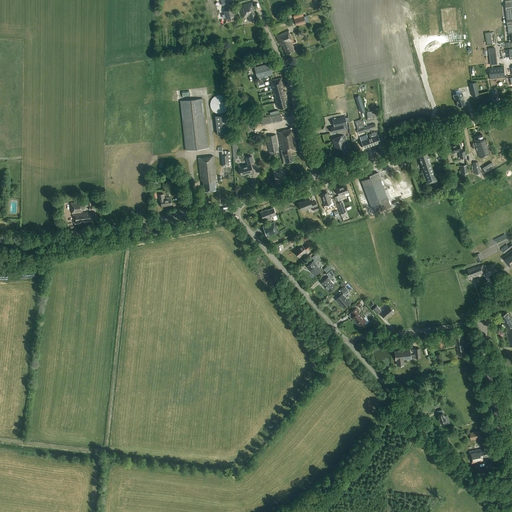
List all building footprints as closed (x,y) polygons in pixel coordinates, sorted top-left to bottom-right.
[(248,22),(256,20),(253,11),(255,10),(252,2),(239,6),(243,18),(247,17),(248,22)] [(459,30),(457,6),(441,7),(442,31),(459,30)] [(236,16),(233,8),(223,11),(226,23),(235,20),(234,16),(236,16)] [(303,16),(293,19),(296,26),(305,23),(303,16)] [(293,42),(288,31),(276,36),(279,44),(281,43),(286,55),(295,51),(291,43),(293,42),(294,44),(296,43),(295,41),(293,42)] [(466,39),(456,39),(457,54),(467,54),(466,39)] [(379,52),(388,49),(385,43),(377,47),(379,52)] [(488,48),(490,61),(491,65),(497,64),(496,60),(497,60),(495,47),(488,48)] [(418,69),(414,53),(399,56),(403,72),(418,69)] [(258,67),(254,68),(257,78),(261,77),(265,77),(269,76),(272,75),(270,64),(266,65),(262,66),(258,67)] [(505,77),(504,67),(489,69),(490,79),(505,77)] [(282,77),(270,81),(271,85),(272,90),(274,95),(275,100),(276,103),(277,104),(278,109),(287,107),(286,103),(288,102),(288,101),(287,99),(287,98),(286,97),(285,92),(285,91),(283,91),(282,88),(284,88),(284,87),(283,84),(282,83),(282,81),(282,77)] [(472,97),(478,96),(476,83),(469,84),(472,97)] [(465,105),(461,93),(453,96),(454,100),(455,99),(458,107),(465,105)] [(212,98),(210,102),(210,106),(211,110),(214,113),(218,114),(222,113),(226,111),(228,108),(228,103),(227,100),(224,97),(220,95),(216,96),(212,98)] [(388,102),(390,108),(407,103),(406,98),(388,102)] [(185,151),(208,148),(202,99),(180,101),(185,151)] [(217,134),(231,133),(229,114),(215,116),(217,134)] [(281,121),(280,115),(260,119),(261,125),(281,121)] [(346,124),(345,117),(333,120),(334,126),(330,127),(332,133),(344,131),(347,130),(346,124)] [(365,131),(364,127),(364,128),(360,119),(354,122),(357,130),(358,134),(365,131)] [(291,152),(297,151),(293,128),(282,130),(282,131),(278,132),(281,150),(284,163),(293,162),(291,152)] [(373,137),(375,144),(380,143),(377,132),(375,133),(375,132),(372,134),(373,137)] [(484,140),(482,134),(474,137),(474,138),(474,140),(475,140),(476,142),(475,143),(476,146),(475,146),(479,158),(490,154),(485,139),(484,140)] [(269,152),(279,151),(276,135),(266,136),(269,152)] [(371,146),(368,138),(367,135),(360,138),(361,141),(364,149),(371,146)] [(347,146),(343,136),(331,140),(335,150),(340,148),(342,154),(348,152),(347,151),(348,150),(346,146),(347,146)] [(461,150),(459,144),(449,147),(451,154),(458,151),(459,152),(460,159),(465,158),(464,152),(461,152),(461,150)] [(221,152),(222,168),(231,167),(229,151),(221,152)] [(431,165),(427,152),(418,155),(422,168),(423,172),(422,173),(424,179),(425,178),(427,185),(429,184),(430,184),(437,182),(436,180),(431,165)] [(215,181),(216,181),(213,156),(198,158),(201,180),(203,182),(204,191),(216,190),(215,185),(216,185),(215,181)] [(248,173),(248,174),(253,173),(251,164),(250,164),(250,163),(253,162),(252,156),(246,158),(248,165),(245,166),(239,167),(241,175),(246,174),(248,173)] [(475,175),(481,173),(478,162),(472,163),(475,175)] [(485,173),(495,167),(492,162),(482,168),(485,173)] [(391,207),(380,179),(378,173),(369,176),(370,178),(361,181),(372,209),(378,207),(379,212),(391,207)] [(345,196),(349,195),(346,186),(336,189),(339,196),(344,194),(345,196)] [(329,206),(331,206),(332,205),(331,203),(327,193),(321,195),(321,196),(322,199),(323,199),(325,205),(328,204),(329,206)] [(171,197),(166,198),(164,198),(164,194),(158,195),(159,199),(160,199),(161,206),(172,205),(171,197)] [(314,211),(319,210),(315,201),(311,203),(309,199),(298,203),(301,211),(312,207),(314,211)] [(82,209),(84,209),(83,201),(71,203),(73,223),(77,223),(81,223),(80,221),(83,220),(84,223),(92,222),(91,220),(95,220),(95,212),(88,213),(88,212),(82,213),(82,209)] [(337,203),(341,214),(345,212),(346,212),(342,202),(341,202),(337,203)] [(273,208),(265,211),(264,211),(260,212),(263,221),(273,217),(276,215),(273,208)] [(346,215),(348,219),(358,216),(355,208),(348,211),(349,214),(346,215)] [(274,222),(262,227),(267,237),(278,233),(274,222)] [(504,254),(511,247),(511,242),(507,246),(506,245),(501,249),(504,254)] [(299,258),(307,251),(310,248),(307,244),(304,247),(302,245),(297,249),(299,250),(295,253),(299,258)] [(511,250),(502,258),(511,269),(511,250)] [(314,263),(320,258),(316,254),(312,258),(314,260),(307,267),(314,276),(321,270),(314,263)] [(481,275),(486,274),(483,265),(472,268),(473,269),(468,270),(470,277),(471,276),(472,278),(478,276),(478,275),(481,274),(481,275)] [(329,279),(334,275),(331,271),(326,274),(329,277),(321,283),(329,292),(335,286),(329,279)] [(343,296),(349,291),(345,287),(341,291),(343,293),(336,300),(343,309),(350,303),(343,296)] [(373,310),(376,314),(379,312),(385,319),(394,312),(389,306),(382,312),(380,311),(381,311),(377,306),(373,310)] [(360,312),(356,308),(348,315),(351,318),(352,319),(359,327),(366,321),(359,312),(360,312)] [(511,326),(511,320),(508,313),(501,317),(507,329),(511,326)] [(458,356),(464,355),(462,344),(464,344),(462,334),(454,335),(456,346),(457,346),(457,348),(458,356)] [(437,349),(444,345),(440,337),(433,340),(437,349)] [(415,356),(410,356),(409,350),(395,352),(396,361),(397,361),(397,365),(403,365),(402,359),(420,358),(419,349),(414,350),(415,356)] [(431,402),(423,406),(424,410),(433,405),(431,402)] [(387,424),(394,417),(389,411),(382,419),(387,424)] [(438,415),(440,422),(443,421),(444,425),(449,423),(447,416),(444,417),(443,413),(442,411),(437,412),(438,415)] [(483,458),(489,457),(487,449),(482,450),(482,449),(470,451),(472,464),(484,462),(483,458)]
